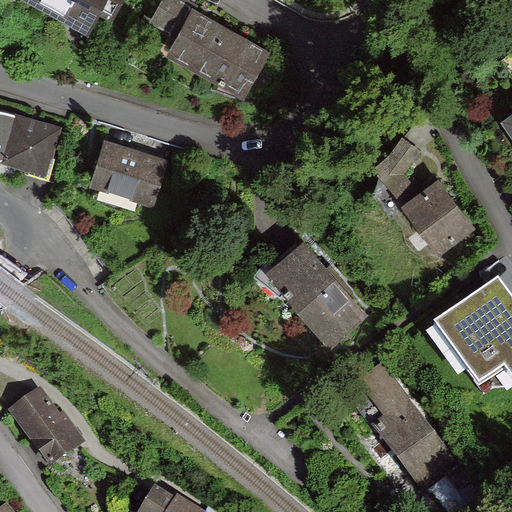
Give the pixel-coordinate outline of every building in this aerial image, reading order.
[(27,0),(87,30),(96,12),(109,18),(118,0),(27,0)] [(240,99),(268,51),(193,9),(196,5),(187,0),(164,0),(151,23),(175,37),(164,56),(240,99)] [(61,123),(11,109),(0,149),(0,156),(48,170),(61,123)] [(398,193),(415,180),(405,167),(422,155),(406,135),(372,160),(398,193)] [(165,159),(101,141),(89,183),(153,201),(165,159)] [(475,226),(438,180),(403,208),(439,254),(475,226)] [(367,313),(302,243),(267,275),(332,345),(367,313)] [(511,298),(498,280),(434,327),(479,388),(505,369),(511,378),(511,298)] [(453,461),(382,369),(349,395),(420,486),(453,461)] [(41,394),(10,417),(49,471),(83,446),(62,417),(59,419),(41,394)] [(182,511),(152,496),(143,511),(182,511)]
